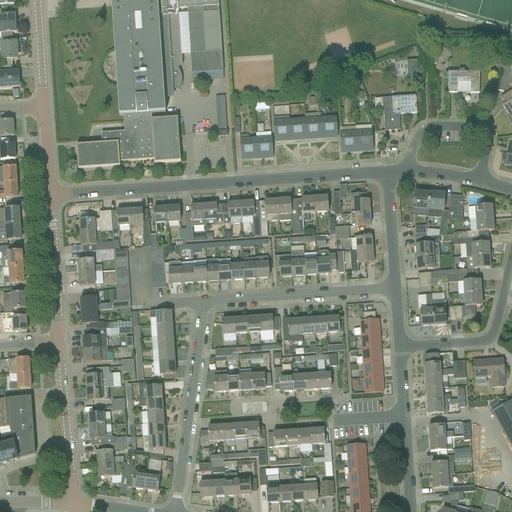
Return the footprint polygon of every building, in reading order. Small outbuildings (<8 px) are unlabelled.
[(102,144),(77,146),(78,169),(83,169),(82,169),(83,169),(83,168),(89,168),(95,168),(96,168),(102,167),(102,168),(103,167),(109,167),(115,166),(115,167),(116,167),(120,167),(120,163),(154,160),(155,164),(181,162),(180,157),(180,158),(177,124),(178,124),(178,119),(152,121),(152,114),(165,113),(166,113),(166,112),(165,112),(165,109),(165,106),(165,105),(164,99),(165,99),(165,98),(170,98),(173,98),(173,89),(179,92),(181,86),(181,80),(180,74),(177,69),(182,65),(178,10),(187,9),(190,55),(191,74),(223,72),(222,52),(219,15),(219,13),(219,12),(218,0),(110,0),(112,7),(112,9),(112,14),(112,16),(113,16),(113,21),(113,22),(113,23),(113,29),(113,30),(114,30),(114,36),(114,37),(114,43),(114,45),(115,45),(115,50),(115,51),(115,52),(115,57),(115,59),(116,59),(116,65),(116,66),(116,72),(116,73),(117,73),(117,79),(117,81),(117,86),(117,87),(117,88),(118,88),(118,93),(118,95),(118,101),(118,102),(119,108),(119,109),(119,115),(119,116),(119,117),(124,116),(124,124),(125,132),(101,134),(102,144)] [(12,33),(16,33),(15,16),(0,17),(0,33),(1,33),(2,39),(13,38),(12,33)] [(17,43),(0,44),(0,51),(2,52),(3,61),(3,69),(12,69),(12,60),(18,60),(17,49),(17,50),(16,43),(17,43)] [(409,70),(418,69),(417,61),(408,62),(409,70)] [(0,88),(19,88),(18,73),(1,74),(1,69),(0,69),(0,88)] [(448,94),(457,94),(480,94),(479,73),(448,72),(448,94)] [(351,94),(350,87),(342,87),(343,95),(351,94)] [(511,121),(511,90),(501,98),(505,104),(502,106),(511,121)] [(383,111),(384,122),(385,132),(400,131),(399,115),(417,114),(416,96),(392,98),(383,99),(384,111),(383,111)] [(318,106),(318,99),(314,99),(309,99),(310,107),(318,106)] [(269,104),(254,104),(255,112),(270,111),(269,104)] [(306,140),(305,116),(304,116),(304,121),(290,122),(289,117),(291,141),(295,141),(295,139),(306,139),(306,140)] [(317,139),(322,139),(320,120),(320,116),(305,116),(306,140),(307,140),(307,139),(317,138),(317,139)] [(286,141),(291,141),(289,117),(274,118),(275,142),(276,142),(276,141),(286,140),(286,141)] [(336,119),(320,120),(322,139),(326,139),(326,137),(337,136),(337,138),(338,138),(336,119)] [(14,136),(13,121),(0,122),(0,139),(1,140),(1,137),(14,136)] [(372,151),(373,151),(372,141),(371,126),(356,127),(357,152),(362,152),(362,151),(372,150),(372,151)] [(340,135),(342,153),(342,152),(353,151),(353,153),(357,152),(356,127),(341,128),(342,135),(340,135)] [(1,140),(0,139),(0,160),(15,160),(14,145),(1,146),(1,140)] [(256,140),(257,159),(262,159),(262,158),(272,157),(272,158),(273,158),(272,139),(256,140)] [(256,140),(249,141),(240,142),(242,160),(242,159),(253,158),(253,159),(257,159),(256,140)] [(0,184),(4,184),(17,183),(16,168),(3,169),(0,168),(0,184)] [(0,199),(18,198),(17,183),(4,184),(5,192),(0,192),(0,199)] [(428,210),(430,194),(429,194),(425,194),(424,194),(423,194),(423,193),(421,193),(421,195),(419,194),(419,193),(415,193),(413,209),(428,210)] [(446,238),(448,221),(448,219),(442,218),(442,211),(443,212),(445,195),(440,195),(440,196),(438,196),(438,195),(437,195),(435,195),(435,194),(435,195),(430,194),(428,210),(428,218),(441,219),(439,237),(446,238)] [(354,203),(354,215),(370,214),(369,201),(366,201),(366,195),(351,196),(351,203),(354,203)] [(462,210),(455,209),(457,197),(451,196),(448,219),(448,221),(463,220),(462,210)] [(315,198),(316,214),(328,213),(327,197),(315,198)] [(309,214),(316,214),(315,198),(302,199),(302,200),(296,201),(299,235),(305,235),(304,223),(309,222),(309,214)] [(292,221),(292,223),(293,236),(299,235),(296,201),(290,201),(290,200),(278,201),(279,216),(280,222),(292,221)] [(268,237),(267,222),(280,222),(279,216),(278,201),(265,202),(266,212),(260,212),(261,238),(268,237)] [(224,225),(234,225),(242,225),(242,218),(241,203),(228,204),(228,206),(223,207),(224,226),(224,225)] [(241,203),(242,218),(252,217),(253,224),(254,238),(261,238),(260,212),(254,213),(253,203),(241,203)] [(217,226),(224,226),(223,207),(216,207),(216,205),(204,206),(205,226),(217,225),(217,226)] [(192,229),(187,230),(188,243),(194,242),(193,228),(205,226),(204,206),(191,207),(191,217),(192,229)] [(180,223),(179,207),(167,208),(168,224),(180,223)] [(475,208),(476,220),(494,219),(493,219),(492,207),(475,208)] [(168,224),(167,208),(154,209),(155,233),(162,232),(161,224),(168,224)] [(0,225),(0,226),(20,225),(19,209),(0,210),(0,217),(6,217),(6,225),(0,225)] [(142,212),(142,210),(130,211),(131,226),(132,235),(143,234),(143,236),(144,236),(145,249),(150,248),(150,236),(148,211),(147,211),(147,212),(142,212)] [(113,232),(114,245),(114,251),(120,251),(119,238),(119,227),(130,226),(131,235),(132,235),(131,226),(130,211),(117,212),(112,212),(113,232)] [(79,221),(80,234),(100,233),(113,232),(112,212),(111,212),(102,213),(102,220),(79,221)] [(355,228),(371,227),(370,214),(354,215),(355,228)] [(477,232),(494,231),(493,219),(494,219),(476,220),(470,220),(471,233),(455,234),(455,240),(477,238),(477,232)] [(0,226),(0,241),(21,240),(20,225),(0,226)] [(427,231),(426,231),(427,226),(415,227),(415,239),(425,238),(426,238),(427,231)] [(102,246),(100,233),(80,234),(81,247),(83,247),(83,253),(93,253),(101,252),(114,251),(114,245),(102,246)] [(416,258),(439,256),(439,250),(433,251),(433,244),(439,243),(440,243),(439,237),(426,238),(425,238),(426,245),(416,246),(417,258),(416,258)] [(350,252),(373,251),(372,238),(362,239),(351,240),(352,252),(350,252)] [(466,245),(466,258),(491,256),(490,256),(489,244),(483,244),(483,238),(477,239),(477,238),(455,240),(451,240),(451,242),(452,246),(460,246),(466,245)] [(200,250),(205,250),(205,245),(192,246),(192,250),(193,254),(201,254),(200,250)] [(9,269),(23,268),(22,252),(9,253),(8,247),(0,247),(0,254),(2,254),(2,260),(1,260),(1,269),(9,269)] [(374,264),(373,251),(350,252),(351,265),(358,264),(374,264)] [(305,261),(304,255),(304,252),(292,253),(292,256),(293,277),(306,277),(305,261)] [(336,272),(335,256),(329,257),(329,254),(328,253),(326,252),(320,253),(318,254),(317,256),(317,260),(318,276),(330,275),(330,272),(336,272)] [(293,277),(292,256),(292,253),(291,253),(292,256),(275,257),(276,273),(280,272),(280,278),(293,277)] [(434,263),(440,262),(439,256),(416,258),(416,259),(417,259),(418,270),(434,269),(434,263)] [(467,270),(446,271),(447,278),(456,277),(468,276),(467,270),(490,269),(490,257),(491,257),(491,256),(466,258),(467,270)] [(455,269),(467,269),(466,257),(455,258),(455,269)] [(245,281),(257,280),(256,264),(255,259),(243,260),(245,281)] [(78,261),(79,274),(94,273),(93,260),(78,261)] [(207,283),(220,282),(219,267),(218,267),(218,260),(212,261),(212,268),(206,268),(207,283)] [(231,266),(232,282),(245,281),(243,260),(243,265),(231,266)] [(318,276),(317,260),(305,261),(306,277),(318,276)] [(165,266),(165,272),(165,277),(165,283),(166,286),(170,286),(182,285),(181,263),(168,263),(168,264),(165,264),(165,266)] [(182,285),(195,284),(194,269),(182,269),(181,263),(182,285)] [(269,279),(268,264),(256,264),(257,280),(269,279)] [(220,282),(232,282),(231,266),(219,267),(220,282)] [(24,284),(23,268),(9,269),(10,277),(3,278),(4,285),(24,284)] [(207,283),(206,268),(194,269),(195,284),(207,283)] [(95,286),(94,273),(79,274),(80,287),(95,286)] [(458,295),(464,295),(482,294),(482,293),(481,293),(480,282),(468,283),(468,276),(456,277),(457,283),(458,283),(458,295)] [(436,286),(439,278),(431,278),(431,280),(431,286),(436,286)] [(3,296),(4,303),(4,310),(5,313),(12,312),(12,310),(25,309),(24,294),(11,294),(11,295),(3,296)] [(455,308),(456,321),(462,320),(462,317),(475,317),(474,307),(482,306),(481,294),(482,294),(464,295),(465,307),(455,308)] [(434,328),(432,301),(432,296),(426,296),(427,310),(420,310),(421,327),(433,326),(434,328)] [(81,300),(81,313),(97,312),(112,310),(111,304),(99,305),(99,306),(97,307),(96,299),(81,300)] [(450,321),(456,321),(455,308),(445,309),(444,301),(432,301),(434,328),(434,326),(446,326),(446,320),(450,320),(450,321)] [(130,309),(130,302),(117,303),(118,310),(130,309)] [(98,324),(97,312),(81,313),(82,325),(98,324)] [(157,326),(172,325),(171,312),(157,313),(156,312),(150,312),(150,319),(157,319),(157,326)] [(360,322),(361,336),(380,335),(379,321),(376,321),(375,313),(363,314),(364,322),(360,322)] [(0,319),(0,333),(5,333),(5,334),(6,333),(14,333),(27,332),(26,317),(5,319),(5,326),(3,326),(3,319),(0,319)] [(274,333),(280,332),(279,318),(272,319),(272,317),(260,318),(261,333),(274,333)] [(248,319),(249,334),(261,333),(260,318),(248,319)] [(326,319),(327,334),(340,333),(339,318),(326,319)] [(222,320),(223,336),(236,335),(235,319),(222,320)] [(236,335),(249,334),(248,319),(235,319),(236,335)] [(315,335),(327,334),(326,319),(314,320),(315,335)] [(303,343),(302,336),(301,320),(288,321),(288,322),(282,322),(283,343),(288,342),(288,343),(292,343),(303,343)] [(301,320),(302,336),(315,335),(314,320),(301,320)] [(172,325),(157,326),(158,338),(173,337),(172,325)] [(107,349),(106,337),(106,330),(86,332),(86,338),(83,338),(84,351),(107,349)] [(381,350),(380,335),(361,336),(362,351),(381,350)] [(173,337),(158,338),(159,351),(174,350),(173,337)] [(107,349),(84,351),(85,364),(108,362),(107,349)] [(215,358),(226,358),(233,357),(233,354),(237,354),(237,349),(215,351),(215,358)] [(174,350),(159,351),(160,363),(175,362),(174,350)] [(382,364),(381,350),(362,351),(363,366),(382,364)] [(269,355),(263,355),(250,356),(251,360),(263,360),(263,364),(263,366),(270,365),(269,355)] [(458,363),(453,363),(453,370),(440,371),(440,364),(439,364),(439,355),(425,356),(425,365),(424,365),(425,377),(441,376),(441,377),(453,376),(459,375),(458,363)] [(322,357),(317,357),(317,361),(324,361),(329,360),(330,368),(337,367),(336,356),(322,357)] [(9,376),(18,375),(30,374),(29,359),(16,360),(8,361),(9,376)] [(484,361),(473,362),(474,379),(491,378),(492,389),(505,389),(504,377),(505,376),(503,360),(489,361),(484,362),(484,361)] [(175,362),(160,363),(160,376),(176,375),(175,362)] [(453,380),(465,379),(465,375),(464,362),(458,363),(459,375),(453,376),(453,380)] [(382,364),(363,366),(364,380),(383,379),(382,364)] [(325,375),(324,366),(317,366),(318,375),(319,391),(331,390),(330,374),(325,375)] [(135,381),(135,373),(135,367),(122,368),(122,374),(130,373),(131,382),(135,381)] [(109,369),(86,370),(86,377),(87,389),(101,389),(113,388),(113,375),(109,375),(109,369)] [(281,393),(294,392),(293,377),(292,372),(282,373),(281,369),(273,369),(275,392),(281,391),(281,393)] [(215,394),(228,393),(227,377),(227,372),(207,373),(205,390),(215,392),(215,394)] [(10,391),(31,389),(30,374),(18,375),(19,383),(10,383),(10,391)] [(265,390),(264,375),(251,376),(253,391),(265,390)] [(306,392),(319,391),(318,375),(305,376),(306,392)] [(240,392),(253,391),(251,376),(239,377),(240,392)] [(306,392),(305,376),(293,377),(294,392),(306,392)] [(441,384),(441,377),(441,376),(425,377),(426,389),(442,388),(448,388),(447,383),(441,384)] [(227,377),(228,393),(240,392),(239,377),(227,377)] [(384,393),(383,379),(364,380),(365,394),(384,393)] [(139,401),(162,400),(161,387),(146,388),(147,400),(139,401)] [(426,389),(427,402),(443,401),(445,401),(451,401),(450,396),(442,396),(442,389),(448,389),(448,388),(442,388),(426,389)] [(87,402),(102,401),(101,389),(87,389),(87,402)] [(465,408),(464,396),(457,397),(458,400),(451,401),(445,401),(446,406),(458,405),(458,409),(465,408)] [(13,444),(18,460),(35,455),(31,398),(0,399),(0,429),(9,428),(13,444)] [(148,408),(148,413),(163,412),(162,400),(139,401),(139,408),(148,408)] [(444,414),(443,401),(427,402),(428,415),(444,414)] [(492,411),(501,406),(499,402),(490,407),(492,411)] [(148,413),(149,425),(164,424),(163,412),(148,413)] [(88,415),(89,428),(105,427),(111,426),(111,421),(104,421),(104,414),(88,415)] [(142,426),(143,438),(165,437),(164,424),(149,425),(142,426)] [(247,440),(260,439),(258,424),(246,425),(247,440)] [(247,440),(246,425),(233,426),(235,441),(247,440)] [(202,443),(222,442),(221,426),(208,427),(209,432),(201,433),(202,443)] [(233,426),(221,426),(222,442),(235,441),(233,426)] [(429,427),(429,440),(453,438),(453,433),(445,434),(444,426),(429,427)] [(105,434),(105,427),(89,428),(90,441),(91,440),(92,447),(115,445),(114,438),(112,438),(112,434),(105,434)] [(312,446),(312,453),(317,453),(317,446),(325,445),(323,430),(311,431),(312,446)] [(287,448),(300,447),(299,431),(286,432),(287,448)] [(300,447),(312,446),(311,431),(299,431),(300,447)] [(269,434),(268,434),(269,449),(287,448),(286,432),(273,433),(273,434),(269,435),(269,434)] [(151,455),(162,456),(163,456),(164,450),(166,449),(165,437),(143,438),(144,448),(143,448),(144,453),(150,455),(151,455)] [(446,446),(445,439),(453,439),(453,438),(429,440),(430,453),(446,452),(446,451),(452,451),(452,446),(446,446)] [(18,462),(18,460),(13,444),(0,447),(0,467),(3,466),(18,462)] [(366,460),(365,446),(347,447),(348,461),(366,460)] [(319,459),(313,460),(313,464),(332,463),(331,447),(324,448),(324,459),(319,459)] [(98,466),(113,465),(113,452),(97,453),(98,466)] [(132,489),(145,491),(147,476),(135,474),(136,466),(138,453),(132,452),(130,465),(128,478),(127,487),(133,488),(132,489)] [(266,467),(266,453),(248,454),(248,459),(258,458),(259,468),(266,467)] [(163,456),(162,456),(151,455),(145,491),(158,493),(161,462),(162,462),(163,456)] [(270,467),(288,466),(288,461),(276,462),(275,458),(269,458),(270,467)] [(212,469),(224,468),(223,460),(211,461),(211,464),(212,469)] [(348,461),(349,476),(367,475),(366,460),(348,461)] [(431,464),(432,477),(448,476),(447,463),(431,464)] [(113,465),(98,466),(99,478),(114,477),(122,477),(121,487),(127,487),(128,478),(130,465),(125,464),(113,465)] [(211,464),(209,465),(199,465),(199,473),(209,473),(209,472),(212,472),(212,469),(211,464)] [(226,497),(239,497),(238,481),(237,474),(225,475),(225,482),(226,497)] [(368,489),(367,475),(349,476),(349,484),(350,490),(368,489)] [(433,490),(448,489),(448,476),(432,477),(433,490)] [(239,497),(251,496),(250,480),(238,481),(239,497)] [(293,503),(305,502),(304,486),(304,480),(298,481),(299,487),(291,487),(293,503)] [(304,486),(305,502),(318,501),(316,480),(304,480),(304,486)] [(214,498),(226,497),(225,482),(212,483),(214,498)] [(214,498),(212,483),(200,484),(201,499),(214,498)] [(332,483),(321,484),(322,499),(333,498),(332,483)] [(279,488),(280,504),(293,503),(291,487),(279,488)] [(268,505),(280,504),(279,488),(267,489),(268,505)] [(369,504),(368,489),(350,490),(351,505),(369,504)] [(111,490),(111,492),(110,498),(118,499),(119,491),(111,490)] [(483,504),(489,505),(492,493),(486,492),(483,504)] [(455,494),(455,496),(456,502),(458,502),(463,502),(463,493),(455,494)] [(495,507),(498,495),(492,493),(489,505),(495,507)] [(455,496),(442,497),(442,503),(452,502),(450,511),(443,510),(442,511),(455,511),(458,502),(456,502),(455,496)]
